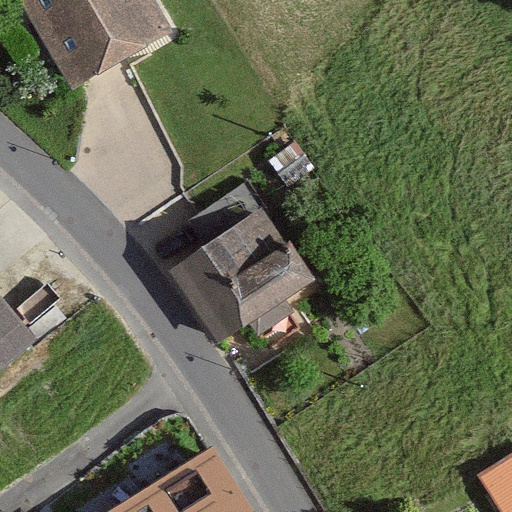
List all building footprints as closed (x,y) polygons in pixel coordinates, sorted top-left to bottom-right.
[(177,42),(153,0),(24,0),(78,97),(91,90),(129,69),(177,42)] [(182,272),(232,346),(270,320),(294,357),(322,339),(300,306),(324,290),(297,249),(274,265),(252,231),(273,217),(254,188),(202,223),(218,248),(182,272)] [(0,353),(20,337),(0,312),(0,353)] [(511,511),(511,461),(481,481),(499,511),(511,511)] [(244,511),(216,469),(147,511),(244,511)]
